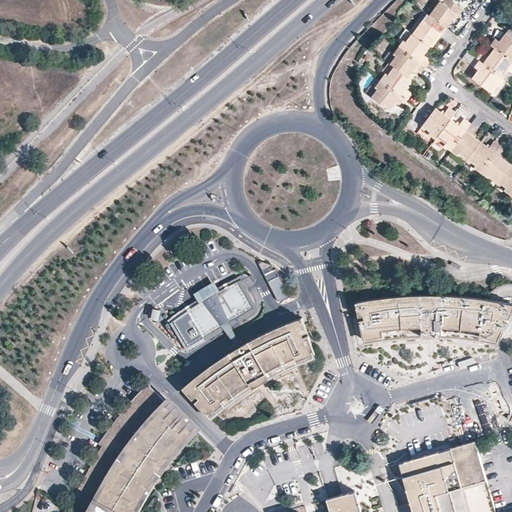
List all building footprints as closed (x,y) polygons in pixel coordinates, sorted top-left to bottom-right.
[(447,0),(435,0),(426,13),(429,15),(431,17),(442,2),(445,4),(447,0)] [(460,15),(462,17),(466,11),(450,0),(447,0),(445,4),(442,2),(431,17),(449,30),(455,22),(460,15)] [(444,36),(449,30),(431,17),(427,23),(424,21),(414,35),(432,48),(442,34),(444,36)] [(411,33),(407,30),(401,38),(406,42),(408,43),(414,35),(411,33)] [(434,50),(444,36),(442,34),(432,48),(434,50)] [(511,37),(508,34),(502,42),(495,37),(491,44),(497,50),(511,60),(511,37)] [(432,48),(414,35),(408,43),(406,42),(400,48),(427,68),(433,62),(426,56),(432,48)] [(422,75),(427,68),(400,48),(395,56),(397,58),(392,66),(395,68),(409,78),(415,71),(422,75)] [(511,65),(511,60),(497,50),(491,58),(484,53),(479,59),(505,79),(511,73),(508,71),(511,65)] [(395,56),(389,51),(383,59),(389,64),(392,66),(397,58),(395,56)] [(505,79),(479,59),(474,67),(480,71),(475,80),(492,92),(498,84),(500,86),(505,79)] [(390,76),(395,68),(392,66),(387,74),(390,76)] [(413,82),(409,78),(395,68),(390,76),(387,74),(382,81),(409,101),(414,95),(408,89),(413,82)] [(404,108),(409,101),(382,81),(377,88),(379,90),(373,97),(391,111),(397,103),(404,108)] [(495,94),(500,86),(498,84),(492,92),(495,94)] [(440,138),(453,120),(458,113),(451,108),(446,115),(438,109),(425,126),(433,132),(431,135),(438,140),(440,138)] [(461,126),(453,120),(440,138),(448,144),(446,146),(453,151),(473,124),(466,119),(461,126)] [(480,129),(473,124),(453,151),(460,156),(461,154),(470,160),(484,142),(475,135),(480,129)] [(433,132),(425,126),(423,129),(431,135),(433,132)] [(491,148),(484,142),(470,160),(478,166),(476,168),(484,174),(504,147),(496,141),(491,148)] [(510,152),(504,147),(484,174),(490,178),(492,176),(500,182),(511,165),(511,162),(505,158),(510,152)] [(461,154),(460,156),(469,162),(470,160),(461,154)] [(478,166),(470,160),(469,162),(476,168),(478,166)] [(511,165),(500,182),(508,188),(507,191),(511,194),(511,165)] [(492,176),(490,178),(498,184),(500,182),(492,176)] [(508,188),(500,182),(498,184),(507,191),(508,188)] [(273,271),(270,264),(261,269),(265,275),(273,271)] [(194,293),(201,302),(220,291),(215,281),(194,293)] [(220,291),(201,302),(189,309),(205,336),(229,321),(253,306),(240,283),(232,287),(230,284),(220,291)] [(370,299),(359,301),(361,316),(367,315),(367,319),(362,320),(364,338),(385,336),(384,330),(422,327),(423,337),(442,337),(443,328),(481,332),(480,337),(503,340),(511,308),(511,303),(502,301),(493,299),(486,298),(474,297),(459,295),(449,295),(440,294),(430,294),(421,294),(409,295),(393,296),(381,298),(370,299)] [(197,376),(183,387),(193,399),(198,395),(200,398),(196,402),(209,416),(225,403),(223,399),(249,383),(253,388),(258,385),(263,382),(270,378),(267,372),(294,358),(296,361),(315,354),(309,335),(303,336),(302,333),(308,331),(303,318),(294,320),(289,322),(282,325),(276,328),(269,331),(262,334),(254,338),(245,343),(238,347),(228,354),(214,363),(205,370),(197,376)] [(161,405),(164,401),(148,384),(128,406),(124,410),(121,413),(116,421),(108,433),(105,436),(101,443),(103,445),(96,457),(113,466),(117,458),(120,454),(126,445),(134,434),(138,430),(144,422),(149,416),(152,413),(156,409),(161,405)] [(158,475),(159,472),(179,448),(194,430),(164,401),(161,405),(156,409),(152,413),(149,416),(144,422),(138,430),(134,434),(126,445),(120,454),(117,458),(113,466),(150,486),(154,480),(155,478),(156,476),(158,475)] [(179,448),(181,450),(196,433),(194,430),(179,448)] [(472,441),(462,444),(398,463),(412,511),(454,511),(448,491),(484,481),(472,441)] [(167,468),(168,468),(179,454),(181,450),(179,448),(159,472),(163,475),(167,468)] [(113,466),(96,457),(91,466),(85,478),(84,479),(101,487),(104,481),(113,466)] [(135,511),(150,486),(113,466),(104,481),(101,487),(94,499),(97,502),(90,511),(135,511)] [(87,511),(94,499),(101,487),(84,479),(73,500),(70,505),(82,511),(87,511)] [(138,511),(153,488),(150,486),(135,511),(138,511)] [(362,511),(357,491),(343,494),(345,499),(329,504),(331,511),(362,511)] [(345,499),(343,494),(328,499),(329,504),(345,499)] [(90,511),(97,502),(94,499),(87,511),(90,511)]
